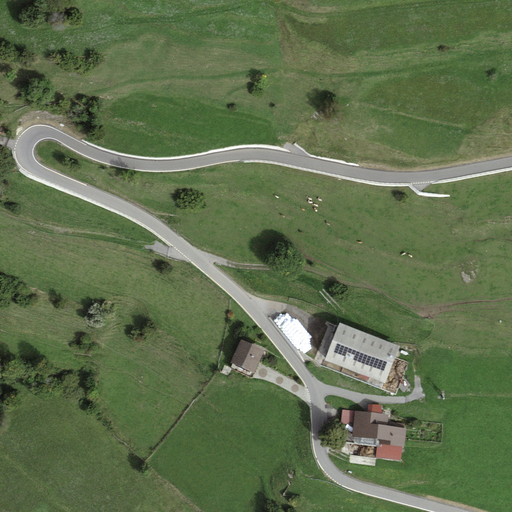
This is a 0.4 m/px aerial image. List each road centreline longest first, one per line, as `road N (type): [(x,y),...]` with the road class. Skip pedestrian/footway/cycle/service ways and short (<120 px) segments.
road 1 (tertiary): [(456,511),(344,480),(321,454),(311,383),(247,302),(147,219),(31,165),(25,144),(46,132),(133,163),(260,153),(389,177),(511,161)]
road 2 (track): [(198,259),(46,227),(0,209)]
